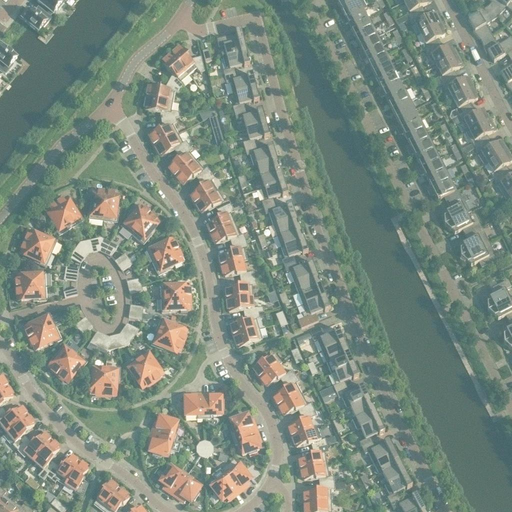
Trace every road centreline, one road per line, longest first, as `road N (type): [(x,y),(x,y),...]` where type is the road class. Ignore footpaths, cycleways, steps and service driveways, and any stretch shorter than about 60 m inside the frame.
road 1 (residential): [(447,511),(404,432),(300,180),(256,20),(199,32),(181,16)]
road 2 (residential): [(310,0),(511,405)]
road 3 (residential): [(273,480),(275,434),(222,352),(200,241),(110,107)]
road 4 (residential): [(0,345),(73,442),(166,511)]
road 5 (tertiary): [(0,218),(62,144),(110,107)]
road 6 (residential): [(511,122),(448,0)]
